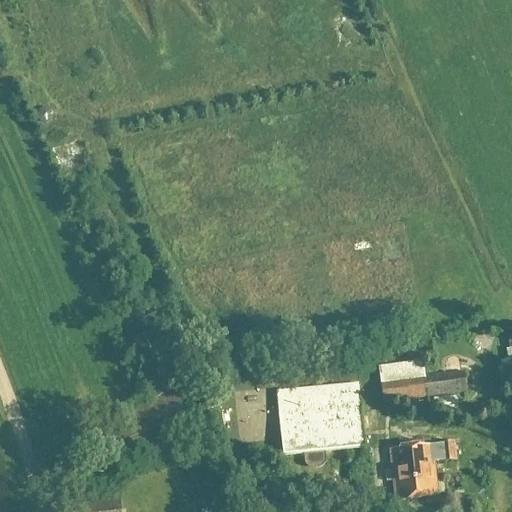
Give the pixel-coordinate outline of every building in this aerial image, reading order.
[(153,401),(85,432),(99,462),(195,419),(158,330),(128,343),(153,401)] [(409,346),(379,348),(380,367),(410,364),(409,346)] [(463,373),(381,384),(383,404),(466,393),(463,373)] [(303,456),(304,466),(305,468),(307,469),(308,470),(310,471),(312,471),(314,471),(316,471),(317,470),(319,470),(321,468),(322,467),(323,466),(324,464),(323,454),(364,450),(357,385),(276,394),(283,458),(303,456)] [(454,460),(452,443),(389,451),(396,503),(436,498),(431,462),(441,460),(441,462),(454,460)] [(120,511),(119,501),(117,501),(69,507),(69,511),(120,511)]
